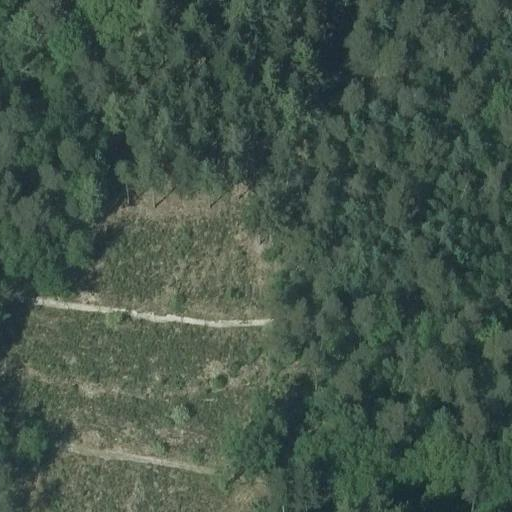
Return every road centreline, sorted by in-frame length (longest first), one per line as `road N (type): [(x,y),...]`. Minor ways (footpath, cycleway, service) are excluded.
road 1 (track): [(370,82),(0,0)]
road 2 (track): [(370,82),(511,107)]
